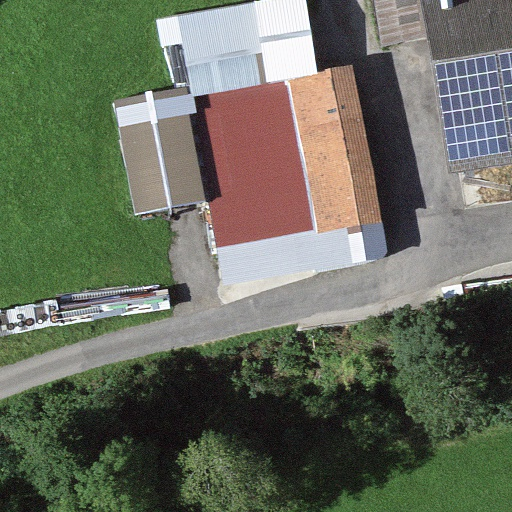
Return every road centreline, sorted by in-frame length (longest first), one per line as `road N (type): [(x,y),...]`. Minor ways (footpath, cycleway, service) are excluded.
road 1 (unclassified): [(0,382),(416,271)]
road 2 (track): [(416,271),(415,226),(383,91),(344,0)]
